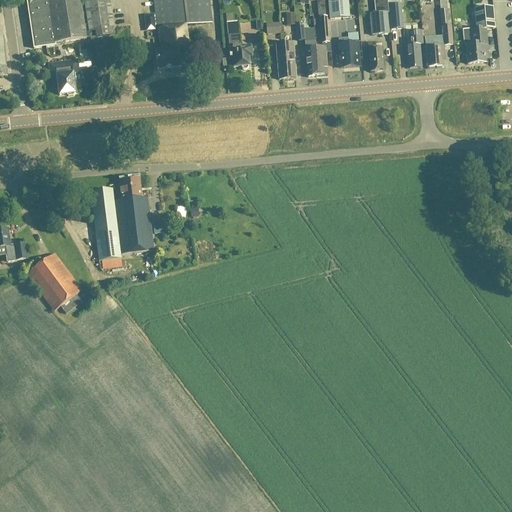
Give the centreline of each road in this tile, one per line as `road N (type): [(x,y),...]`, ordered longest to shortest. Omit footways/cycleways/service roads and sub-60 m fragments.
road 1 (unclassified): [(0,185),(427,147)]
road 2 (tertiary): [(21,123),(423,85)]
road 3 (tertiary): [(21,123),(4,0)]
road 4 (unclassified): [(511,257),(486,214),(476,144)]
